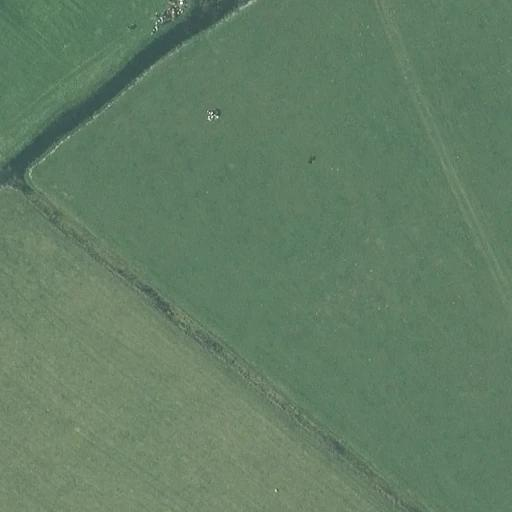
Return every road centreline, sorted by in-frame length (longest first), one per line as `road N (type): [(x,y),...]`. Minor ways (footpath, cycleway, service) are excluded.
road 1 (track): [(0,284),(318,511)]
road 2 (track): [(511,99),(421,0)]
